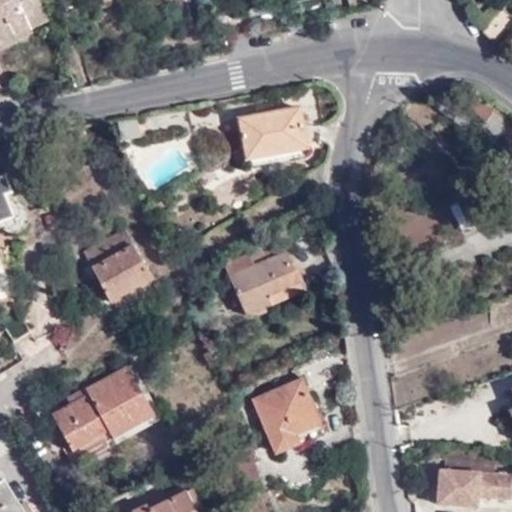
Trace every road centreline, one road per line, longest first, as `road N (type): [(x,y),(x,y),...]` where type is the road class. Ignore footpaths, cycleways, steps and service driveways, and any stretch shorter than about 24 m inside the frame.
road 1 (residential): [(389,511),(349,195),(353,144),(382,49)]
road 2 (tertiary): [(382,49),(341,50),(0,118)]
road 3 (unknown): [(0,410),(160,318)]
